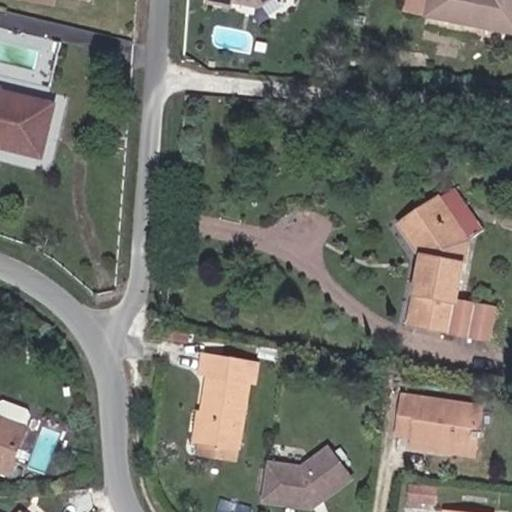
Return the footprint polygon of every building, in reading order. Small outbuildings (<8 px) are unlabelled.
[(511,0),(410,0),(408,11),(511,29),(511,0)] [(0,149),(28,156),(34,127),(53,130),(57,105),(0,92),(0,149)] [(28,156),(47,161),(53,130),(34,127),(28,156)] [(403,225),(426,262),(413,333),(496,343),(499,312),(461,307),(470,247),(485,235),(456,192),(403,225)] [(186,338),(187,330),(165,325),(164,335),(186,338)] [(201,376),(189,441),(228,450),(241,385),(246,385),(250,367),(198,357),(194,375),(201,376)] [(0,392),(0,409),(25,419),(31,406),(29,400),(4,391),(0,392)] [(477,447),(482,410),(401,397),(395,431),(412,434),(410,443),(444,449),(446,442),(477,447)] [(0,460),(8,464),(25,419),(0,409),(0,460)] [(185,457),(225,465),(228,450),(189,441),(185,457)] [(442,454),(475,459),(477,447),(446,442),(444,449),(442,454)] [(297,466),(263,462),(258,499),(308,505),(309,500),(314,496),(318,497),(347,474),(323,446),(297,466)] [(435,504),(437,489),(411,485),(409,500),(435,504)]
